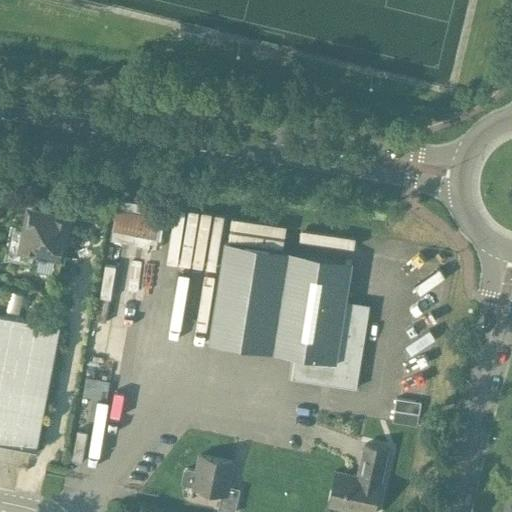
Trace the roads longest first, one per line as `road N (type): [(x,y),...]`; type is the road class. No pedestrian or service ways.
road 1 (tertiary): [(334,154),(0,99)]
road 2 (secondary): [(453,511),(487,362)]
road 3 (tertiary): [(466,158),(384,149),(334,154)]
road 4 (tertiary): [(334,154),(377,174),(461,188)]
